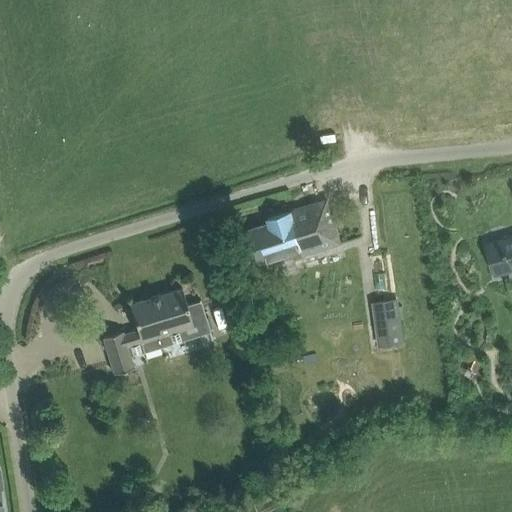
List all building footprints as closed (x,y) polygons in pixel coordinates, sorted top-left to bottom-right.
[(250,228),(261,262),(302,249),(303,254),(340,243),(329,206),(294,216),(292,211),(268,218),(269,223),(250,228)] [(510,237),(486,244),(491,259),(493,265),(504,261),(507,271),(511,269),(511,236),(510,237)] [(114,373),(134,367),(131,356),(211,331),(202,301),(188,305),(182,288),(130,304),(138,329),(124,333),(123,331),(103,337),(114,373)] [(398,297),(373,300),(378,345),(404,342),(398,297)] [(147,511),(156,494),(137,484),(128,503),(145,511),(147,511)]
